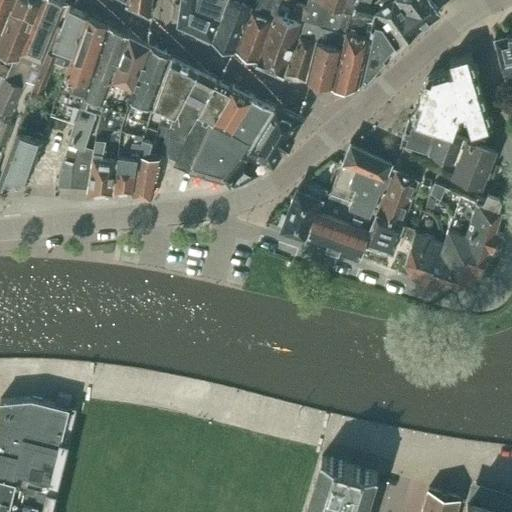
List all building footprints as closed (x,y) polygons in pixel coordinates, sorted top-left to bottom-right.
[(0,49),(19,57),(41,0),(16,0),(0,40),(0,49)] [(6,76),(5,76),(0,86),(0,107),(12,113),(26,80),(36,84),(44,62),(57,26),(67,1),(63,0),(43,0),(20,57),(20,59),(18,62),(13,60),(10,67),(6,76)] [(0,0),(0,32),(1,33),(14,0),(0,0)] [(131,0),(152,10),(153,0),(131,0)] [(181,0),(179,17),(183,25),(213,38),(227,0),(181,0)] [(227,0),(213,38),(235,48),(252,2),(245,0),(227,0)] [(274,17),(276,12),(279,0),(254,0),(252,9),(250,8),(235,49),(257,60),(273,17),(274,17)] [(307,0),(306,5),(302,19),(305,20),(312,22),(318,24),(320,25),(345,31),(347,30),(349,24),(352,12),(356,3),(357,0),(307,0)] [(375,0),(374,7),(369,5),(371,0),(357,0),(356,3),(352,12),(373,17),(385,21),(400,42),(418,29),(396,0),(375,0)] [(396,0),(418,29),(441,12),(431,0),(396,0)] [(73,52),(88,11),(70,2),(60,27),(57,26),(44,62),(36,84),(34,89),(43,92),(54,60),(68,65),(73,52)] [(302,21),(302,19),(306,5),(300,3),(295,18),(276,12),(274,17),(258,60),(284,71),(302,21)] [(53,111),(68,116),(76,119),(108,21),(88,11),(65,77),(53,111)] [(366,80),(390,53),(400,42),(385,21),(373,17),(352,12),(349,24),(370,30),(375,35),(374,37),(370,36),(359,82),(366,80)] [(287,73),(307,78),(318,24),(312,22),(305,20),(301,32),(310,35),(310,38),(299,35),(287,73)] [(85,145),(96,111),(102,113),(105,101),(130,32),(108,21),(69,141),(64,157),(60,167),(59,186),(88,187),(94,148),(85,145)] [(320,25),(317,39),(307,79),(332,85),(342,45),(345,31),(320,25)] [(358,83),(359,82),(370,36),(347,30),(333,85),(358,83)] [(130,32),(105,101),(126,109),(129,99),(151,42),(130,32)] [(511,72),(511,33),(496,38),(505,75),(511,72)] [(129,99),(126,109),(121,126),(144,132),(149,119),(140,115),(144,103),(153,106),(172,53),(151,42),(129,99)] [(470,123),(472,130),(493,124),(472,52),(451,58),(452,61),(446,63),(448,67),(434,71),(431,79),(426,77),(412,118),(453,132),(457,120),(465,124),(470,123)] [(170,125),(194,64),(173,53),(144,135),(154,138),(156,133),(158,129),(158,128),(161,122),(165,123),(170,125)] [(10,67),(0,62),(0,73),(5,76),(6,76),(10,67)] [(217,75),(194,64),(170,125),(168,131),(166,136),(161,151),(178,158),(207,93),(217,75)] [(197,152),(209,126),(233,84),(217,76),(207,93),(178,158),(177,161),(191,166),(197,152)] [(191,166),(225,176),(230,170),(243,156),(276,104),(253,94),(252,94),(233,84),(209,126),(197,152),(191,166)] [(105,101),(102,113),(97,129),(94,147),(94,148),(88,187),(88,190),(115,187),(120,138),(121,126),(126,109),(105,101)] [(292,131),(301,117),(276,104),(243,156),(230,170),(225,176),(231,184),(242,181),(260,171),(273,161),(274,161),(282,147),(286,149),(295,133),(292,131)] [(2,118),(0,123),(0,143),(4,145),(5,146),(14,123),(2,118)] [(435,127),(409,118),(402,143),(426,151),(435,127)] [(43,137),(42,136),(44,130),(22,122),(20,128),(18,128),(0,178),(0,183),(10,181),(11,181),(29,176),(43,137)] [(156,133),(161,135),(165,123),(161,122),(158,128),(158,129),(156,133)] [(165,123),(161,135),(166,137),(166,136),(168,131),(170,125),(165,123)] [(438,128),(430,153),(455,161),(463,137),(438,128)] [(154,139),(144,135),(142,139),(138,153),(133,186),(132,188),(140,189),(141,193),(149,194),(151,192),(154,192),(162,155),(148,153),(153,139),(154,139)] [(142,139),(120,138),(115,187),(133,186),(138,153),(142,139)] [(466,138),(453,175),(482,186),(496,148),(475,140),(475,141),(466,138)] [(320,207),(370,227),(377,211),(378,208),(374,207),(381,187),(385,189),(394,167),(390,165),(392,160),(351,141),(332,189),(328,187),(320,207)] [(378,208),(377,211),(403,221),(418,179),(394,167),(385,189),(381,187),(374,207),(378,208)] [(317,206),(318,207),(320,207),(328,187),(308,179),(300,187),(295,191),(282,227),(306,235),(317,206)] [(446,186),(435,181),(430,192),(440,199),(446,186)] [(478,199),(460,193),(454,211),(472,217),(470,222),(474,223),(470,235),(489,241),(489,242),(493,243),(498,226),(495,225),(500,211),(496,210),(501,196),(499,192),(489,189),(487,197),(479,195),(478,199)] [(344,217),(320,207),(318,207),(306,235),(333,245),(344,217)] [(403,222),(403,221),(377,211),(370,227),(366,239),(394,249),(401,228),(406,230),(404,236),(412,239),(415,229),(416,227),(403,223),(403,222)] [(449,225),(441,251),(453,255),(446,275),(460,279),(467,276),(472,277),(476,276),(478,274),(489,242),(489,241),(470,235),(474,223),(470,222),(472,217),(454,211),(449,225)] [(344,217),(333,245),(359,255),(366,239),(370,227),(344,217)] [(437,237),(415,229),(412,239),(413,239),(407,256),(411,263),(421,266),(420,271),(438,277),(439,273),(446,275),(453,255),(441,251),(444,240),(437,238),(437,237)] [(0,511),(50,511),(76,410),(69,408),(72,395),(59,392),(57,402),(32,396),(1,398),(0,401),(0,511)] [(366,511),(372,493),(378,472),(322,455),(315,476),(309,497),(304,511),(366,511)] [(455,511),(460,496),(430,487),(422,511),(455,511)] [(511,511),(468,498),(464,511),(511,511)]
